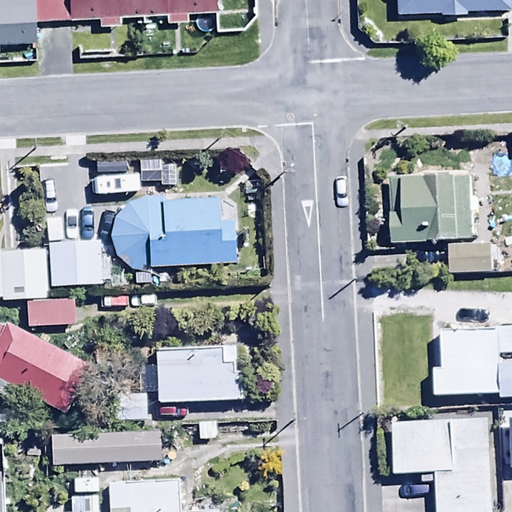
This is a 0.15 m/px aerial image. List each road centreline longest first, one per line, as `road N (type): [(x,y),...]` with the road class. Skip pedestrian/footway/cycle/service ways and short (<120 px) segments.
road 1 (residential): [(330,511),(310,96)]
road 2 (residential): [(0,112),(310,96)]
road 3 (residential): [(310,96),(511,85)]
